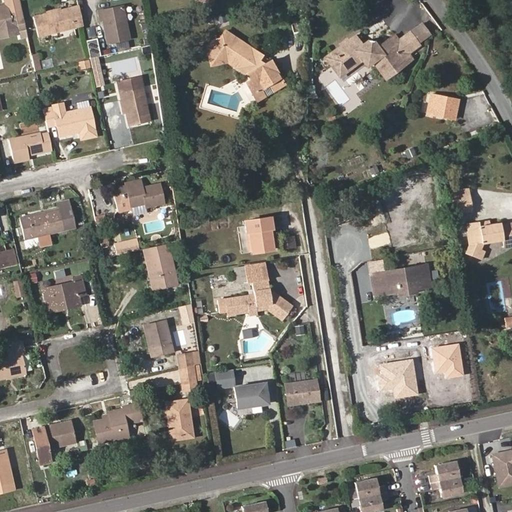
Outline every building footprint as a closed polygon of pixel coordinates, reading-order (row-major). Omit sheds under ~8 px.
[(11,19),(16,18),(20,34),(20,38),(28,36),(19,0),(4,0),(5,4),(6,7),(0,8),(0,30),(13,28),(11,19)] [(38,36),(83,24),(78,5),(33,17),(38,36)] [(130,39),(123,5),(98,11),(100,20),(103,20),(107,43),(130,39)] [(0,37),(20,34),(16,18),(11,19),(13,28),(0,30),(0,37)] [(53,39),(76,34),(75,28),(51,34),(53,39)] [(377,47),(375,43),(365,42),(362,44),(355,35),(331,52),(339,63),(345,58),(352,67),(362,60),(366,66),(372,61),(385,78),(412,58),(408,53),(419,45),(409,32),(398,40),(394,34),(377,47)] [(281,77),(270,60),(264,63),(258,59),(262,55),(229,33),(218,50),(210,44),(207,48),(210,65),(227,62),(246,74),(249,80),(246,82),(253,93),(260,89),(265,96),(276,89),(272,83),(281,77)] [(340,76),(352,67),(345,58),(339,63),(331,52),(325,57),(340,76)] [(40,69),(37,54),(32,55),(35,70),(40,69)] [(104,85),(98,58),(91,59),(97,86),(104,85)] [(90,67),(88,60),(79,62),(81,69),(90,67)] [(316,95),(314,92),(314,85),(312,85),(312,72),(307,72),(307,97),(316,97),(316,95)] [(150,121),(140,76),(116,81),(120,100),(123,99),(129,125),(150,121)] [(285,84),(281,77),(272,83),(276,89),(285,84)] [(265,96),(260,89),(253,93),(257,101),(265,96)] [(454,119),(456,109),(450,108),(452,98),(430,94),(426,113),(454,119)] [(456,109),(458,99),(452,98),(450,108),(456,109)] [(96,136),(88,99),(75,102),(77,109),(65,112),(63,102),(52,105),(53,107),(43,109),(47,127),(58,124),(60,136),(79,131),(87,130),(88,137),(96,136)] [(88,137),(87,130),(79,131),(81,139),(88,137)] [(52,150),(48,131),(9,139),(14,162),(29,159),(28,155),(28,152),(43,149),(44,152),(52,150)] [(431,182),(429,175),(422,177),(424,183),(431,182)] [(142,185),(140,179),(125,183),(126,185),(126,188),(142,185)] [(143,191),(142,185),(126,188),(126,185),(118,187),(120,194),(115,195),(118,212),(131,209),(146,205),(147,207),(164,203),(159,183),(149,186),(150,189),(143,191)] [(471,210),(468,189),(454,191),(457,212),(471,210)] [(75,227),(69,200),(57,202),(58,208),(19,217),(24,239),(75,227)] [(147,207),(146,205),(131,209),(133,216),(148,213),(147,207)] [(355,219),(353,206),(335,208),(336,221),(355,219)] [(105,213),(94,216),(96,224),(107,221),(105,213)] [(272,249),(269,228),(272,228),(270,217),(245,220),(246,232),(249,231),(252,252),(272,249)] [(479,226),(478,221),(467,223),(468,231),(467,232),(469,244),(466,253),(477,257),(481,249),(483,242),(502,239),(510,238),(511,246),(511,245),(511,222),(500,224),(500,222),(490,224),(479,226)] [(295,247),(293,236),(281,237),(283,249),(295,247)] [(511,246),(510,238),(502,239),(504,247),(511,246)] [(130,251),(128,243),(117,246),(119,254),(130,251)] [(177,284),(168,243),(152,246),(143,249),(148,272),(152,271),(157,289),(177,284)] [(117,246),(117,245),(102,249),(104,258),(119,254),(117,246)] [(0,266),(16,263),(13,249),(0,252),(0,266)] [(122,266),(119,254),(106,258),(109,270),(122,266)] [(265,262),(245,265),(247,282),(252,281),(254,294),(218,299),(220,312),(227,311),(235,310),(236,314),(248,312),(249,312),(247,301),(255,300),(256,310),(266,309),(272,308),(284,317),(292,305),(269,288),(265,262)] [(430,286),(426,264),(371,273),(374,295),(397,291),(397,289),(415,286),(415,288),(430,286)] [(247,282),(245,265),(237,266),(240,283),(247,282)] [(157,289),(152,271),(148,272),(153,290),(157,289)] [(79,299),(78,296),(85,294),(81,275),(72,277),(73,281),(42,288),(48,312),(61,309),(60,304),(79,299)] [(23,289),(21,279),(14,281),(16,290),(23,289)] [(415,288),(415,286),(397,289),(397,291),(398,294),(416,291),(415,288)] [(97,294),(85,295),(89,325),(101,323),(97,294)] [(80,304),(79,299),(60,304),(61,309),(80,304)] [(256,310),(255,300),(247,301),(249,312),(249,315),(257,314),(256,310)] [(284,317),(272,308),(266,309),(281,320),(284,317)] [(173,351),(165,320),(144,325),(151,356),(173,351)] [(303,324),(293,326),(295,334),(304,332),(303,324)] [(24,370),(21,354),(24,353),(22,342),(6,346),(8,356),(0,358),(0,378),(25,373),(24,370)] [(31,369),(27,353),(24,353),(21,354),(24,370),(31,369)] [(193,366),(191,353),(177,355),(179,369),(193,366)] [(201,380),(199,365),(193,366),(195,381),(201,380)] [(193,366),(179,369),(183,390),(196,388),(195,381),(193,366)] [(231,370),(215,372),(218,388),(234,385),(231,370)] [(318,400),(315,380),(285,385),(288,405),(318,400)] [(267,403),(264,382),(234,387),(237,407),(267,403)] [(193,437),(187,399),(165,402),(168,421),(174,420),(177,439),(193,437)] [(129,436),(125,421),(132,420),(133,423),(142,421),(138,402),(122,406),(122,408),(107,411),(108,414),(109,418),(103,419),(94,421),(98,443),(129,436)] [(76,442),(71,420),(31,429),(39,464),(50,462),(48,448),(76,442)] [(177,439),(174,420),(168,421),(171,440),(177,439)] [(77,450),(85,450),(85,440),(77,440),(77,450)] [(511,448),(511,449),(511,451),(504,453),(501,451),(491,453),(498,488),(511,485),(511,448)] [(117,473),(113,461),(106,464),(110,476),(117,473)] [(459,477),(455,461),(435,465),(437,474),(429,476),(430,483),(459,477)] [(462,493),(459,477),(430,483),(432,490),(439,488),(441,497),(462,493)] [(386,492),(385,485),(377,487),(375,478),(354,482),(358,498),(386,492)] [(95,487),(93,480),(86,481),(88,488),(95,487)] [(369,511),(382,509),(380,501),(388,499),(386,492),(358,498),(360,511),(369,511)] [(267,511),(265,501),(243,505),(244,511),(267,511)]
